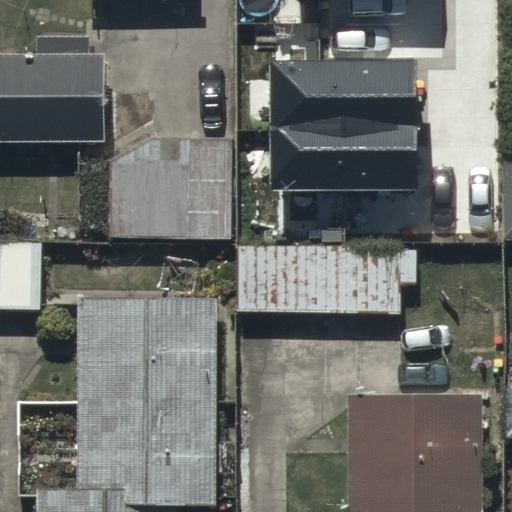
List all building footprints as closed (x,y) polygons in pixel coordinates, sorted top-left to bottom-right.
[(90,0),(90,8),(200,8),(199,0),(90,0)] [(498,17),(497,0),(453,0),(454,17),(498,17)] [(94,48),(41,47),(41,65),(0,65),(0,153),(109,153),(110,63),(94,63),(94,48)] [(272,61),(273,190),(415,189),(415,60),(272,61)] [(239,151),(239,148),(157,147),(116,167),(116,174),(84,174),(84,239),(116,239),(116,248),(238,248),(239,186),(250,186),(250,152),(239,151)] [(0,316),(44,317),(44,252),(0,252),(0,316)] [(243,320),(405,321),(406,261),(243,261),(243,320)] [(87,307),(86,504),(45,504),(44,511),(222,511),(224,308),(87,307)] [(483,511),(484,383),(351,383),(350,511),(483,511)]
